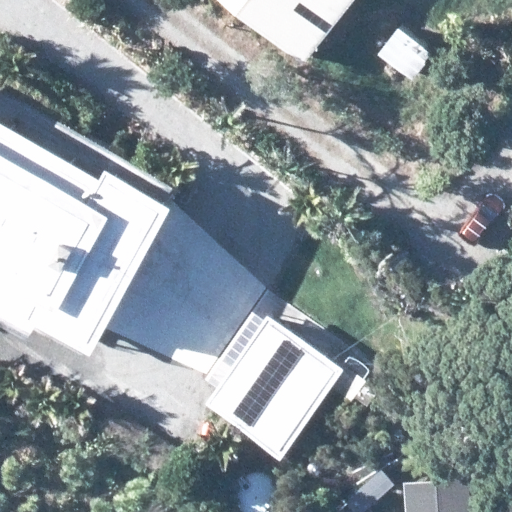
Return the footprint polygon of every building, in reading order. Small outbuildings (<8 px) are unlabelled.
[(237,0),(302,52),(342,0),(237,0)] [(377,51),(412,74),(428,49),(395,26),(377,51)] [(0,95),(0,284),(101,339),(180,193),(0,95)] [(356,353),(273,304),(218,395),(302,444),(356,353)] [(384,511),(406,496),(381,463),(345,491),(360,511),(384,511)] [(240,511),(224,495),(206,511),(240,511)]
